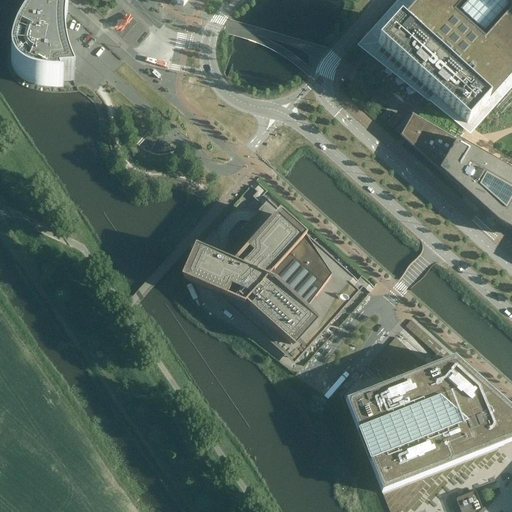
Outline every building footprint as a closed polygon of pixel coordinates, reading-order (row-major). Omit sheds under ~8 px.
[(17,50),(15,58),(15,63),(16,69),(19,73),(23,77),(30,80),(37,82),(44,84),(52,84),(61,83),(66,83),(74,83),(69,73),(66,59),(64,47),(66,47),(67,45),(67,43),(66,41),(64,41),(64,31),(65,21),(67,12),(65,9),(55,0),(49,0),(44,6),(37,15),(30,25),(23,36),(20,43),(17,50)] [(511,3),(508,0),(417,0),(377,45),(466,125),(511,74),(511,3)] [(412,117),(401,137),(402,137),(406,141),(435,168),(434,169),(435,170),(436,169),(444,176),(443,177),(445,178),(445,177),(454,185),(453,186),(454,187),(455,186),(463,193),(463,194),(464,195),(465,194),(498,224),(507,229),(511,222),(511,74),(466,125),(453,140),(413,118),(412,117)] [(215,294),(294,365),(363,288),(370,294),(374,288),(361,277),(357,281),(263,197),(267,192),(255,181),(250,187),(257,193),(253,198),(263,207),(217,257),(200,250),(195,247),(181,279),(186,281),(215,294)] [(395,338),(343,395),(389,511),(420,511),(425,510),(425,511),(511,511),(511,411),(454,359),(411,320),(405,327),(436,355),(421,361),(395,338)]
